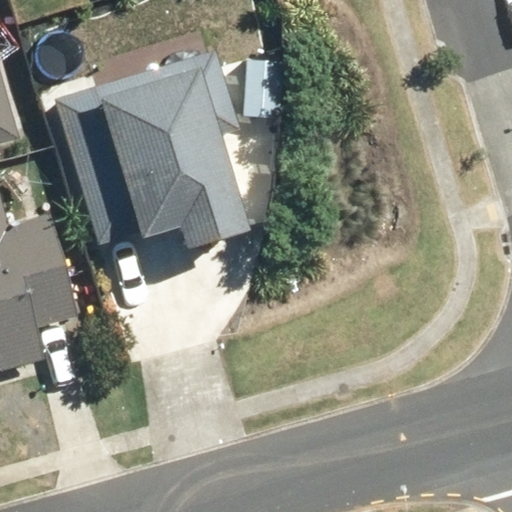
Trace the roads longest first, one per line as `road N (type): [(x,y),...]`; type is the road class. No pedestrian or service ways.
road 1 (residential): [(511,422),(184,511)]
road 2 (residential): [(511,138),(471,0)]
